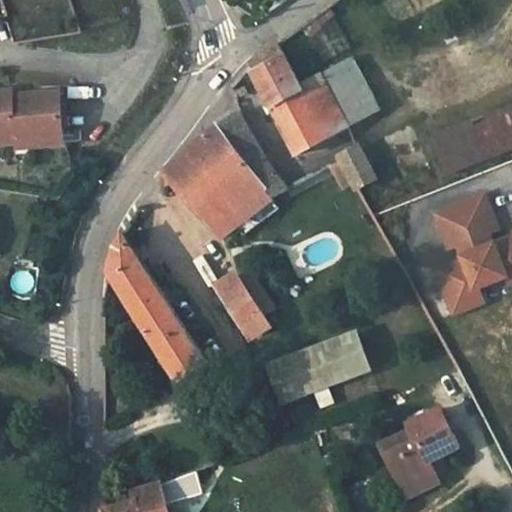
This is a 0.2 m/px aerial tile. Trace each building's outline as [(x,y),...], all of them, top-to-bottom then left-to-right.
[(298,156),(351,128),(323,76),(303,87),(280,45),(260,56),(252,65),(298,156)] [(382,110),(355,59),(323,76),(351,128),(382,110)] [(0,144),(16,143),(15,140),(64,136),(63,114),(61,92),(14,95),(14,91),(0,91),(0,144)] [(219,128),(254,173),(270,162),(243,112),(219,128)] [(451,171),(511,147),(511,115),(440,143),(451,171)] [(282,210),(273,198),(254,173),(219,128),(167,173),(222,238),(238,226),(246,236),(282,210)] [(15,140),(16,143),(16,147),(65,143),(64,136),(15,140)] [(344,161),(355,182),(359,190),(380,179),(363,149),(343,160),(344,161)] [(343,189),(355,182),(344,161),(331,168),(343,189)] [(254,173),(273,198),(291,189),(270,162),(254,173)] [(484,195),(435,214),(449,249),(459,245),(464,259),(437,270),(455,314),(485,302),(480,287),(500,279),(497,272),(511,266),(511,236),(493,244),(489,233),(498,229),(484,195)] [(116,250),(111,272),(193,398),(220,381),(126,234),(116,250)] [(511,283),(511,282),(511,266),(497,272),(500,279),(508,276),(511,283)] [(250,275),(241,281),(254,302),(264,295),(250,275)] [(273,309),(264,295),(254,302),(241,281),(239,277),(221,288),(253,338),(271,327),(263,315),(273,309)] [(368,368),(356,335),(275,366),(287,398),(368,368)] [(401,484),(433,469),(429,461),(459,446),(442,408),(410,423),(414,431),(383,445),(401,484)] [(433,469),(401,484),(407,497),(439,480),(433,469)] [(171,511),(163,483),(137,491),(138,499),(106,509),(106,511),(171,511)]
